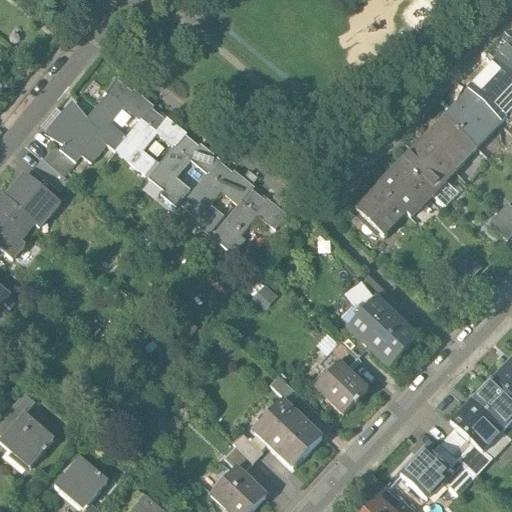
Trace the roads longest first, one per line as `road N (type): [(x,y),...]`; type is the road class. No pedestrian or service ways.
road 1 (residential): [(511,304),(319,511)]
road 2 (residential): [(0,158),(129,0)]
